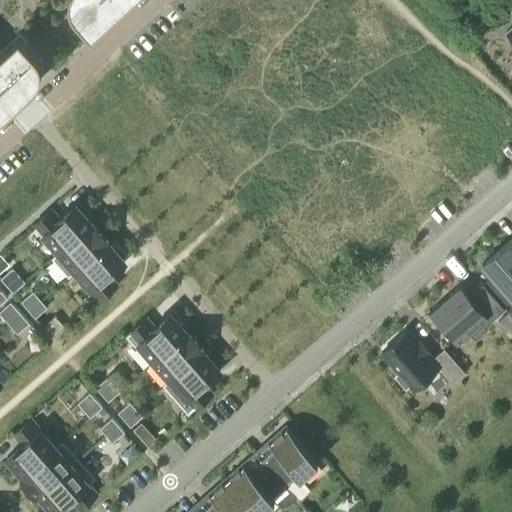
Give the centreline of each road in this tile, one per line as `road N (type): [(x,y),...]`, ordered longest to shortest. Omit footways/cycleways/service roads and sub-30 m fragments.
road 1 (residential): [(511,186),(139,511)]
road 2 (residential): [(156,0),(30,114)]
